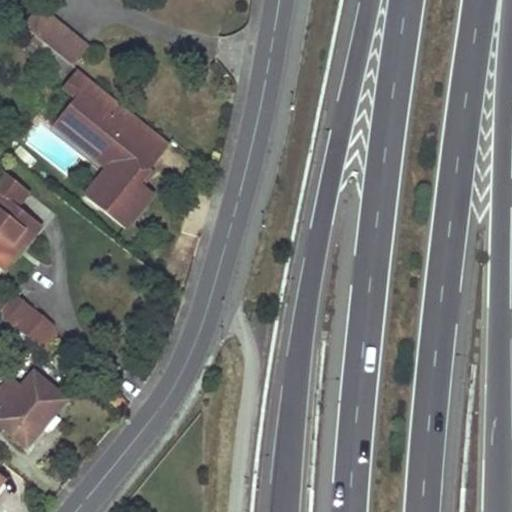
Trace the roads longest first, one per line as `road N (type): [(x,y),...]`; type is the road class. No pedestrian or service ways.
road 1 (tertiary): [(75,511),(175,387),(193,345),(236,204),(278,0)]
road 2 (trunk): [(368,0),(316,262),(285,511)]
road 3 (trunk): [(405,0),(359,362),(353,511)]
road 4 (trunk): [(430,511),(434,410),(482,0)]
road 5 (trunk): [(500,511),(511,68)]
